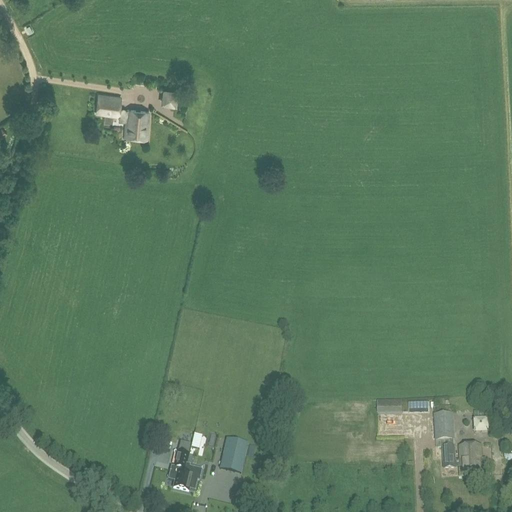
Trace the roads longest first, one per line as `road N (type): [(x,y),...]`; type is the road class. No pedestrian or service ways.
road 1 (track): [(0,219),(35,101),(25,51),(0,2)]
road 2 (unclassified): [(119,511),(46,458),(0,406)]
